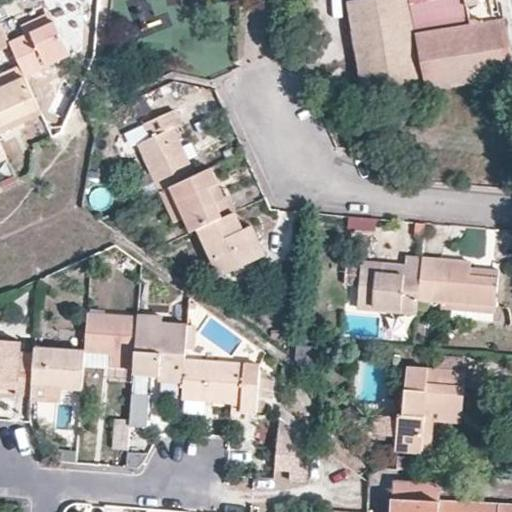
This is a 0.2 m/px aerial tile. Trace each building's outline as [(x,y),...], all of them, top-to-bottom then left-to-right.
[(416,32),(409,0),(358,0),(347,2),(365,101),(427,91),(416,32)] [(465,0),(470,23),(494,20),(490,0),(465,0)] [(9,43),(11,45),(24,74),(70,53),(70,51),(73,50),(77,42),(74,36),(78,35),(77,21),(68,4),(50,13),(53,22),(25,35),(9,43)] [(21,25),(25,35),(53,22),(50,13),(21,25)] [(427,91),(511,77),(511,63),(503,18),(494,20),(470,23),(416,32),(427,91)] [(1,25),(0,25),(0,50),(11,45),(9,43),(1,25)] [(0,134),(43,115),(25,76),(0,88),(0,134)] [(138,144),(160,191),(171,186),(195,175),(173,129),(179,126),(173,113),(146,124),(151,139),(138,144)] [(186,218),(192,232),(198,229),(233,213),(237,211),(229,195),(224,198),(214,202),(208,189),(217,184),(209,168),(195,175),(171,186),(186,218)] [(224,198),(217,184),(208,189),(214,202),(224,198)] [(171,186),(160,191),(174,223),(186,218),(171,186)] [(233,213),(198,229),(221,277),(263,256),(250,228),(243,231),(233,213)] [(357,307),(418,314),(419,300),(423,258),(407,257),(406,268),(363,263),(362,266),(348,265),(347,284),(360,285),(357,307)] [(472,262),(423,258),(419,300),(453,303),(496,306),(498,278),(470,277),(472,267),(472,262)] [(499,270),(472,267),(470,277),(498,278),(499,270)] [(496,306),(453,303),(452,310),(495,313),(496,306)] [(87,314),(84,352),(112,354),(112,365),(135,367),(139,317),(87,314)] [(139,317),(135,367),(135,375),(159,377),(159,391),(184,392),(186,359),(187,348),(188,325),(163,322),(163,317),(139,314),(139,317)] [(32,386),(34,354),(20,352),(21,342),(0,339),(0,379),(17,380),(16,388),(15,394),(32,395),(32,386)] [(84,352),(35,349),(34,354),(32,386),(62,388),(82,389),(84,352)] [(184,392),(183,399),(242,404),(242,412),(256,414),(258,385),(259,380),(244,379),(246,365),(186,359),(184,392)] [(426,411),(462,413),(466,372),(409,367),(404,413),(402,413),(400,418),(378,416),(375,438),(398,441),(397,449),(422,451),(426,411)] [(0,386),(16,388),(17,380),(0,379),(0,386)] [(258,385),(256,414),(262,414),(264,385),(258,385)] [(32,395),(31,399),(60,401),(62,388),(32,386),(32,395)] [(131,420),(130,426),(147,427),(149,395),(132,394),(131,420)] [(461,422),(462,413),(426,411),(422,451),(431,452),(435,421),(461,422)] [(130,426),(131,420),(114,419),(112,449),(129,450),(130,426)] [(306,439),(279,419),(274,470),(289,471),(289,481),(306,481),(306,439)] [(398,469),(418,471),(419,459),(398,457),(398,469)] [(511,511),(511,505),(441,501),(441,485),(394,482),(392,511),(511,511)]
